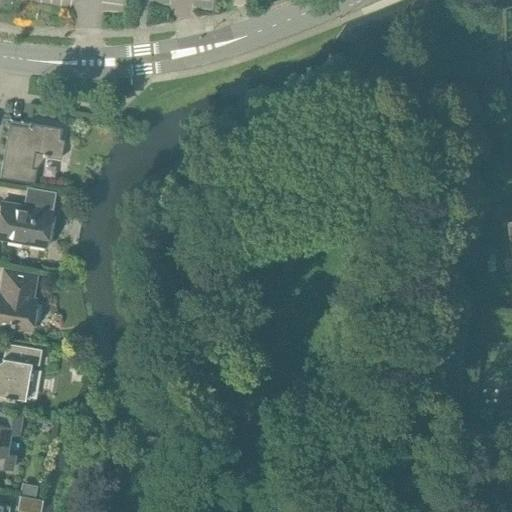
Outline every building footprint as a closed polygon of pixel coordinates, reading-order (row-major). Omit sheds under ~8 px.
[(0,177),(33,183),(36,168),(31,167),(34,151),(42,153),(42,155),(60,158),(63,139),(59,138),(61,127),(29,121),(28,126),(8,122),(0,170),(0,177)] [(51,210),(50,210),(53,192),(27,188),(24,206),(1,202),(0,205),(0,237),(45,245),(51,210)] [(3,269),(1,285),(0,291),(0,325),(9,327),(10,322),(25,325),(31,320),(34,302),(31,298),(35,274),(3,269)] [(3,357),(0,356),(0,394),(3,395),(2,397),(12,399),(12,396),(24,398),(30,363),(38,364),(41,348),(5,342),(3,357)] [(0,466),(11,469),(14,453),(5,452),(9,433),(17,434),(21,414),(0,410),(0,466)]
